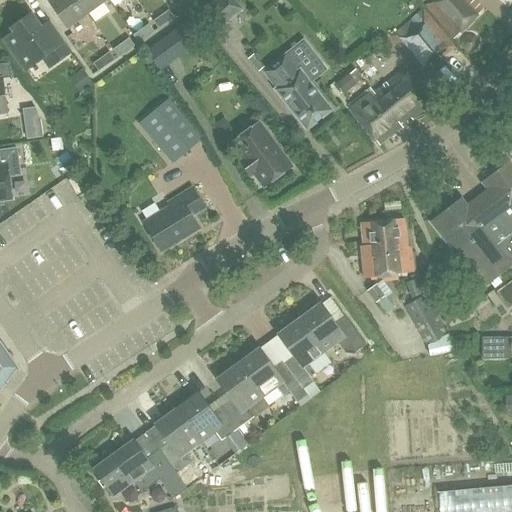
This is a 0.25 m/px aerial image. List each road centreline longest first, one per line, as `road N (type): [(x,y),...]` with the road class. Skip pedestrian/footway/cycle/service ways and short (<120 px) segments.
road 1 (residential): [(0,451),(43,457),(216,327)]
road 2 (residential): [(313,207),(428,141),(511,70)]
road 3 (residential): [(45,371),(187,279)]
road 4 (residential): [(216,327),(309,260),(313,207)]
road 5 (residential): [(187,279),(313,207)]
